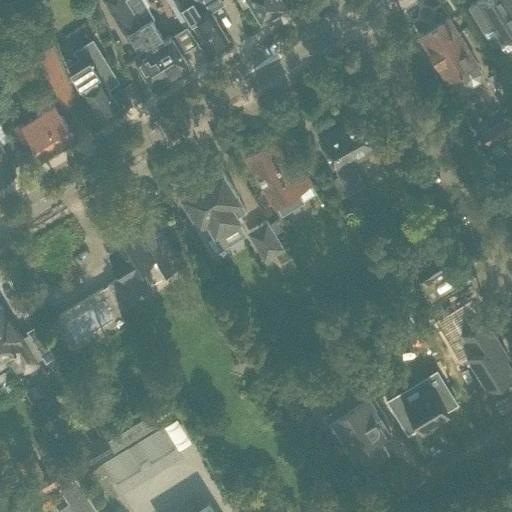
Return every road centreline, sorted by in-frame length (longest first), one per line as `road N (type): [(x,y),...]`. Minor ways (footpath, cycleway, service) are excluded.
road 1 (residential): [(347,21),(511,279)]
road 2 (secondary): [(0,228),(238,78)]
road 3 (residential): [(511,425),(371,511)]
road 4 (secondary): [(339,7),(238,78)]
road 5 (secondary): [(238,78),(347,21)]
